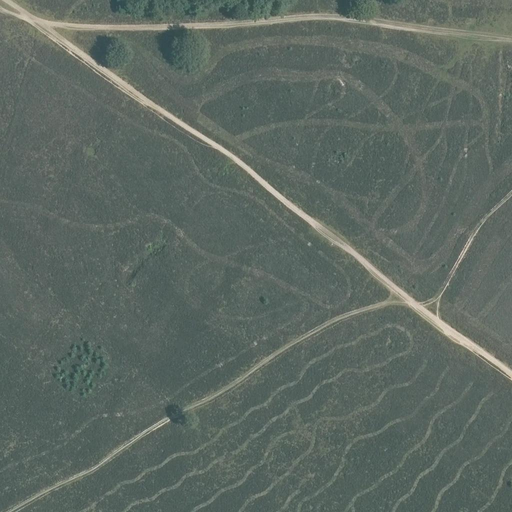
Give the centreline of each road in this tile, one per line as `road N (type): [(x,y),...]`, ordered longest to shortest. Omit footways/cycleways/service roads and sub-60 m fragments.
road 1 (track): [(511,372),(233,156),(0,0)]
road 2 (track): [(6,511),(111,458),(323,324),(401,301),(423,308)]
